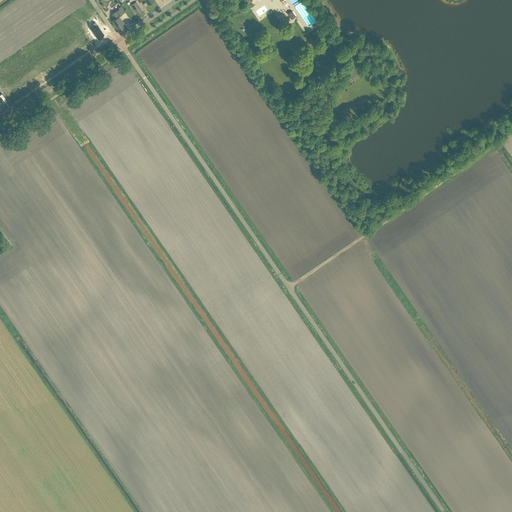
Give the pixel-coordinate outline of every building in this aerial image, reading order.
[(136,12),(138,14),(143,11),(135,0),(129,0),(132,3),(130,5),(136,12)] [(81,12),(78,14),(82,19),(90,14),(84,6),(79,10),(81,12)] [(112,21),(119,31),(126,26),(119,16),(123,14),(119,9),(112,14),(115,19),(112,21)] [(288,14),(292,19),(296,16),(292,11),(288,14)] [(95,26),(91,29),(98,39),(104,34),(95,22),(93,23),(95,26)] [(82,36),(76,40),(82,49),(88,45),(82,36)] [(67,60),(73,56),(67,48),(68,48),(67,48),(69,47),(70,47),(67,42),(61,45),(63,48),(60,50),(67,60)] [(49,58),(45,61),(52,70),(58,66),(54,61),(57,59),(51,51),(46,55),(49,58)] [(357,65),(348,73),(353,79),(355,76),(358,79),(362,76),(359,73),(362,71),(357,65)] [(26,74),(21,77),(28,87),(33,83),(30,78),(32,76),(29,71),(26,73),(26,74)] [(11,83),(5,87),(12,97),(18,93),(14,87),(17,85),(14,80),(10,83),(11,83)]
